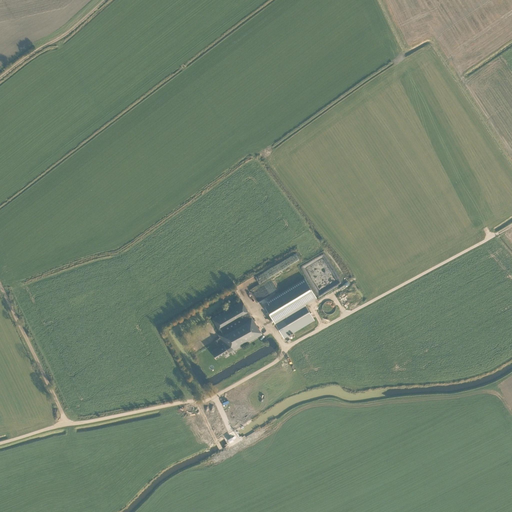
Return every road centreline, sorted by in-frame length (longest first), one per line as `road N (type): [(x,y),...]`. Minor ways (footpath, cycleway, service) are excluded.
road 1 (unclassified): [(0,444),(215,396),(289,345),(494,235)]
road 2 (track): [(67,425),(0,287)]
road 3 (track): [(0,79),(106,0)]
